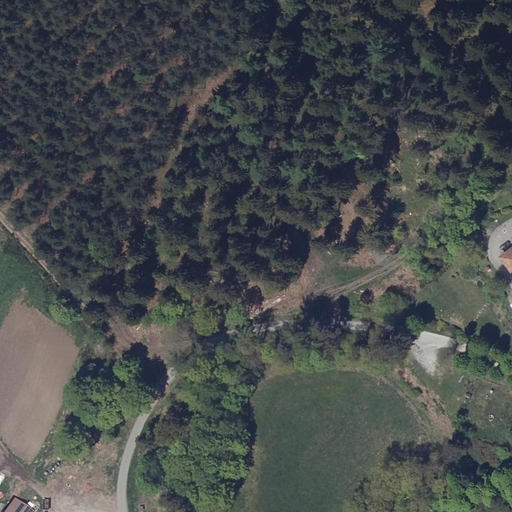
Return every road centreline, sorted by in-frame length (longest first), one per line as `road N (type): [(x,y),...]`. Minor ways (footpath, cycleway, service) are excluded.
road 1 (residential): [(511,369),(460,348),(342,327),(246,333),(205,347),(161,383),(130,439),(127,511)]
road 2 (track): [(0,209),(161,383)]
